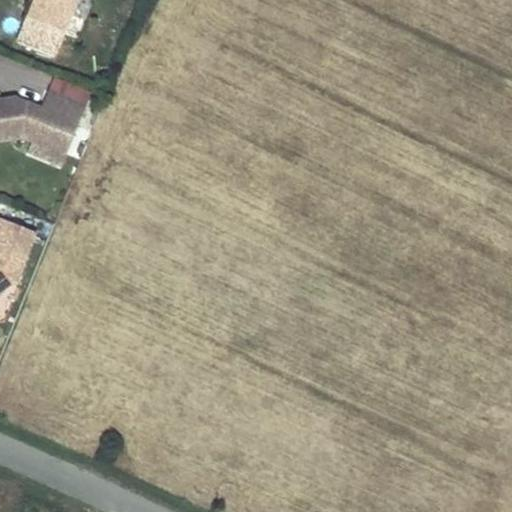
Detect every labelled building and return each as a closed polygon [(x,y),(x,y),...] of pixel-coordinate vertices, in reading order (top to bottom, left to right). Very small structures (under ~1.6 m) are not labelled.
[(54,56),(75,0),(34,0),(27,19),(18,41),(54,56)] [(70,144),(91,90),(54,76),(48,91),(40,110),(25,104),(25,109),(15,111),(14,99),(0,100),(0,139),(22,136),(32,140),(52,148),(56,138),(70,144)] [(25,109),(25,104),(14,99),(15,111),(25,109)] [(61,167),(70,144),(56,138),(52,148),(32,140),(27,153),(61,167)] [(0,293),(14,282),(34,232),(0,218),(0,293)]
